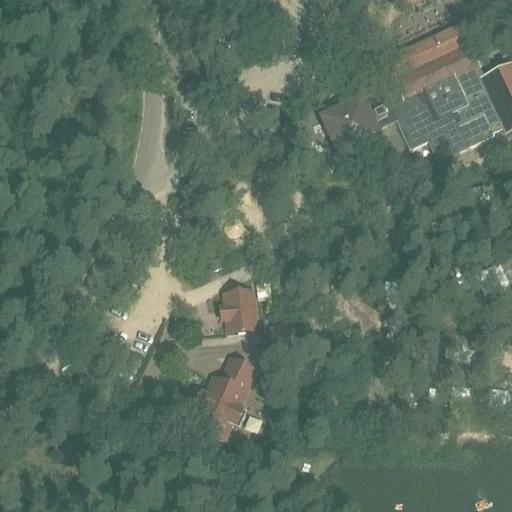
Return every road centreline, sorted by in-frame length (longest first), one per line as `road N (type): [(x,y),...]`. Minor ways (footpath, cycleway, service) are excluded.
road 1 (unclassified): [(0,419),(103,258),(139,175),(154,80),(146,0)]
road 2 (track): [(262,511),(16,399)]
road 3 (unknown): [(283,0),(295,35),(289,65),(270,93),(139,175)]
